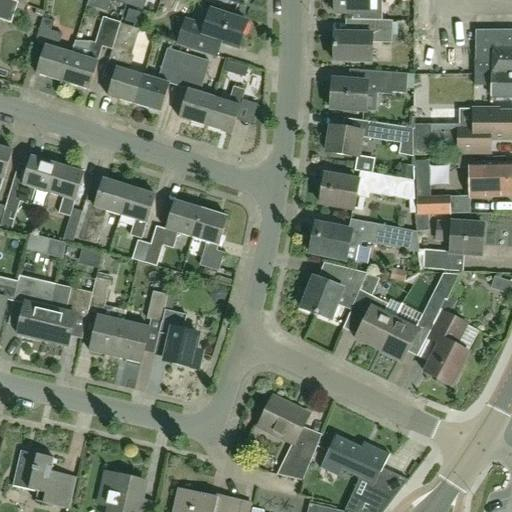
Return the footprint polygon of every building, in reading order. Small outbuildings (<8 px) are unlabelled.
[(18,3),(8,0),(0,0),(0,20),(11,24),(18,3)] [(331,0),(335,0),(335,14),(353,14),(353,21),(369,21),(370,0),(389,0),(388,0),(331,0)] [(248,23),(211,11),(205,29),(186,22),(179,44),(217,56),(219,50),(221,44),(239,50),(248,23)] [(63,35),(52,32),(55,22),(42,19),(36,43),(41,45),(46,47),(37,75),(64,83),(76,42),(75,42),(72,54),(58,50),(63,35)] [(112,51),(120,24),(121,24),(104,19),(96,45),(91,43),(76,42),(64,83),(89,91),(98,63),(102,48),(107,49),(112,51)] [(334,62),(371,63),(372,43),(392,44),(393,22),(369,21),(353,21),(346,21),(346,28),(346,34),(335,34),(334,62)] [(134,57),(132,57),(140,31),(120,24),(112,51),(107,66),(113,68),(117,69),(108,97),(135,106),(144,77),(129,72),(134,57)] [(492,88),(492,99),(511,99),(511,31),(476,31),(476,62),(475,62),(475,88),(492,88)] [(179,88),(189,57),(167,50),(158,81),(144,77),(135,106),(161,114),(170,85),(174,87),(179,88)] [(206,128),(215,99),(200,94),(210,63),(189,57),(179,88),(184,90),(188,91),(179,119),(206,128)] [(408,75),(393,74),(360,71),(360,77),(359,83),(333,81),(331,110),(366,112),(367,94),(392,96),(392,94),(406,95),(408,75)] [(215,99),(206,128),(232,136),(241,107),(240,107),(245,92),(234,88),(229,103),(215,99)] [(427,120),(428,89),(411,88),(410,119),(427,120)] [(414,126),(414,130),(414,157),(460,156),(460,154),(490,154),(490,140),(511,140),(511,113),(491,113),(490,110),(459,110),(459,126),(431,126),(414,126)] [(359,159),(359,157),(362,139),(386,142),(413,146),(413,130),(410,130),(388,127),(363,123),(362,128),(361,133),(343,130),(331,128),(327,154),(357,158),(359,159)] [(0,148),(0,187),(2,180),(3,180),(12,152),(0,148)] [(34,190),(49,194),(57,166),(31,158),(22,186),(17,185),(13,183),(8,199),(29,205),(34,190)] [(469,197),(469,198),(470,198),(482,198),(511,197),(511,163),(481,164),(481,165),(469,165),(469,197)] [(57,166),(49,194),(63,199),(58,214),(70,218),(74,202),(75,202),(84,174),(57,166)] [(411,182),(400,180),(373,175),(372,180),(371,184),(359,182),(326,176),(320,204),(354,210),(356,197),(369,199),(370,194),(410,202),(414,202),(414,182),(411,182)] [(121,216),(129,188),(103,180),(94,208),(95,208),(92,216),(87,215),(83,213),(75,239),(96,245),(106,212),(121,216)] [(129,188),(121,216),(135,221),(130,237),(142,240),(146,225),(147,225),(156,196),(129,188)] [(418,216),(429,216),(450,215),(470,214),(470,198),(469,198),(469,197),(450,198),(431,198),(418,199),(418,215),(418,216)] [(178,234),(193,239),(202,210),(175,202),(166,230),(161,229),(156,227),(145,265),(160,269),(162,264),(166,247),(173,250),(178,234)] [(225,254),(217,251),(218,247),(219,247),(228,218),(202,210),(193,239),(207,243),(202,258),(203,258),(200,267),(219,273),(225,254)] [(484,226),(452,223),(437,222),(435,243),(451,244),(450,254),(482,257),(484,226)] [(351,232),(319,225),(316,224),(310,254),(346,261),(345,262),(355,264),(358,249),(361,249),(361,246),(363,236),(351,233),(351,232)] [(417,234),(369,224),(368,229),(365,244),(418,254),(419,254),(419,251),(417,234)] [(505,260),(504,237),(492,237),(493,260),(505,260)] [(446,253),(426,251),(419,251),(419,254),(418,254),(420,274),(424,273),(424,269),(445,270),(446,253)] [(368,275),(367,275),(367,274),(341,268),(338,277),(334,286),(314,279),(302,310),(331,321),(337,305),(351,311),(354,304),(355,305),(368,275)] [(356,340),(379,352),(396,320),(395,319),(384,314),(388,305),(372,297),(379,280),(368,275),(355,305),(363,308),(370,312),(356,340)] [(54,296),(56,286),(20,278),(17,288),(14,303),(20,304),(25,305),(18,336),(43,342),(54,296)] [(93,342),(93,343),(90,353),(116,359),(125,323),(103,318),(105,307),(111,284),(96,281),(93,295),(87,320),(92,321),(97,322),(93,342)] [(0,323),(5,301),(14,303),(17,288),(0,283),(0,323)] [(87,320),(93,295),(56,286),(54,296),(43,342),(68,348),(75,317),(81,319),(87,320)] [(162,324),(166,311),(169,297),(168,297),(168,296),(153,293),(147,320),(151,321),(157,323),(162,324)] [(424,318),(420,325),(425,328),(432,331),(434,327),(442,312),(446,303),(435,297),(424,318)] [(165,341),(171,342),(166,362),(198,370),(202,353),(195,351),(199,335),(184,332),(188,316),(166,311),(162,324),(159,339),(165,341)] [(437,349),(429,364),(424,374),(451,388),(468,354),(479,333),(467,326),(443,313),(436,327),(434,327),(432,331),(426,342),(432,346),(437,349)] [(396,320),(379,352),(402,364),(408,353),(419,331),(417,331),(396,320)] [(141,365),(149,329),(125,323),(116,359),(141,365)] [(319,443),(310,439),(300,435),(310,417),(273,398),(259,427),(292,444),(277,475),(303,482),(308,470),(319,443)] [(404,486),(406,483),(396,479),(388,475),(386,479),(381,476),(383,471),(390,457),(373,449),(371,454),(362,450),(336,438),(322,468),(337,475),(340,469),(359,478),(369,483),(361,500),(371,504),(367,511),(385,511),(405,487),(404,486)] [(55,460),(22,452),(14,486),(38,492),(36,502),(70,510),(77,478),(71,477),(52,472),(55,460)] [(98,506),(111,509),(110,511),(152,511),(154,504),(148,503),(141,501),(146,483),(106,474),(98,506)] [(250,511),(252,504),(247,503),(242,501),(241,503),(230,500),(218,497),(217,499),(179,491),(174,511),(250,511)]
